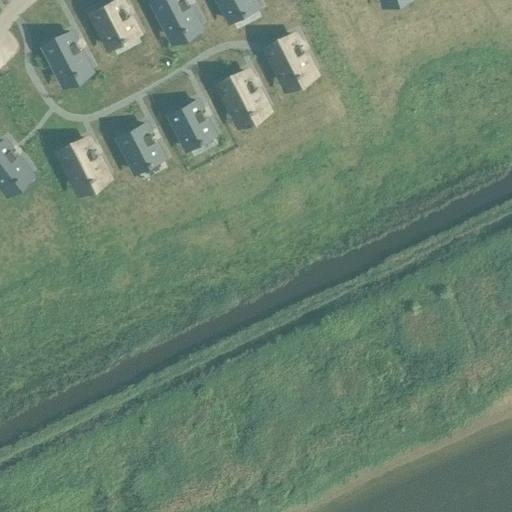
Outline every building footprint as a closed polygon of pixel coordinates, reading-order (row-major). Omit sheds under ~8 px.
[(94,11),(93,12),(93,13),(94,13),(110,44),(110,45),(110,46),(111,45),(123,39),(124,40),(127,38),(126,37),(135,33),(136,33),(135,31),(135,32),(127,17),(129,16),(128,15),(128,16),(124,9),(125,8),(124,8),(123,8),(119,0),(118,0),(116,0),(94,12),(94,11)] [(170,35),(171,36),(172,35),(184,29),(184,30),(188,28),(187,27),(195,23),(197,23),(196,21),(196,22),(188,7),(189,6),(189,5),(188,6),(185,0),(158,0),(155,2),(155,1),(154,2),(154,3),(171,34),(170,35)] [(220,0),(230,19),(230,20),(232,19),(231,19),(243,13),(244,14),(248,12),(247,11),(255,7),(256,7),(256,6),(255,6),(252,0),(220,0)] [(61,78),(62,79),(63,79),(63,78),(75,72),(75,74),(79,72),(78,70),(86,66),(86,67),(87,66),(87,65),(79,50),(80,50),(80,49),(79,49),(76,42),(76,41),(75,42),(70,33),(71,33),(70,32),(69,33),(46,45),(45,45),(45,46),(62,78),(61,78)] [(284,81),(285,82),(286,81),(298,75),(298,76),(302,74),(301,73),(309,69),(310,69),(311,68),(310,67),(310,68),(302,53),(303,52),(303,51),(303,52),(299,45),(299,44),(298,44),(293,36),(294,36),(293,35),(292,35),(292,36),(269,48),(269,47),(268,48),(268,49),(269,49),(285,80),(284,81)] [(237,117),(238,118),(239,118),(239,117),(251,111),(251,113),(255,111),(254,109),(262,105),(262,106),(263,105),(263,104),(262,104),(255,89),(256,89),(256,88),(255,88),(252,81),(252,80),(251,81),(246,72),(247,72),(246,71),(245,72),(222,84),(221,84),(220,84),(221,85),(238,117),(237,117)] [(171,113),(170,114),(171,115),(171,114),(187,146),(188,147),(189,147),(188,146),(200,140),(201,142),(205,140),(204,139),(212,134),(212,135),(213,134),(213,133),(212,133),(205,119),(206,118),(206,117),(205,117),(201,110),(202,110),(202,109),(200,110),(196,102),(196,101),(196,100),(195,101),(171,113)] [(120,136),(119,137),(119,138),(120,138),(136,169),(136,170),(137,170),(149,163),(150,165),(153,163),(152,162),(160,158),(161,158),(162,157),(161,156),(153,142),(155,141),(154,140),(150,133),(151,133),(150,132),(149,133),(145,125),(144,124),(143,124),(120,136)] [(77,185),(78,186),(79,185),(91,179),(92,180),(95,178),(94,177),(102,173),(103,173),(104,172),(103,171),(103,172),(95,157),(96,156),(96,155),(96,156),(92,149),(92,148),(91,148),(86,140),(87,140),(86,139),(85,139),(85,140),(62,152),(62,151),(61,152),(61,153),(62,153),(78,184),(77,185)] [(4,187),(5,188),(6,188),(5,187),(16,179),(17,180),(20,178),(19,177),(26,171),(27,171),(27,170),(26,170),(16,157),(17,156),(17,155),(16,156),(11,149),(12,149),(11,148),(10,149),(4,142),(5,142),(4,141),(3,141),(3,142),(0,144),(0,181),(4,187)]
